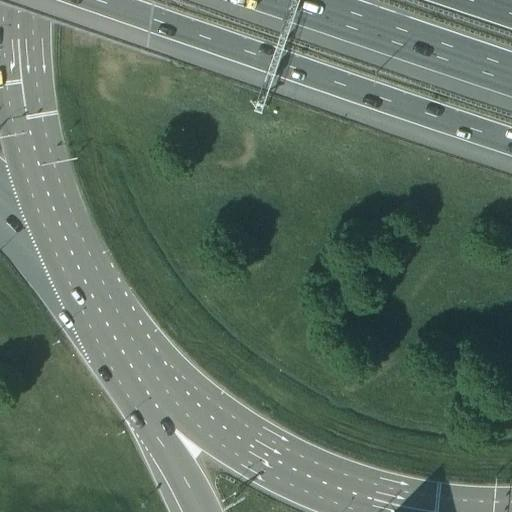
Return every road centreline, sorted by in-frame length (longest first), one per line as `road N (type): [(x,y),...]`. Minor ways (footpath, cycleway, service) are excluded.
road 1 (motorway): [(74,0),(511,145)]
road 2 (primary): [(156,387),(264,458),(374,502),(426,511)]
road 3 (primary): [(19,0),(28,134),(80,273)]
road 4 (motorway): [(293,0),(511,73)]
road 5 (primary): [(80,273),(156,387)]
road 6 (secondary): [(156,387),(191,511)]
